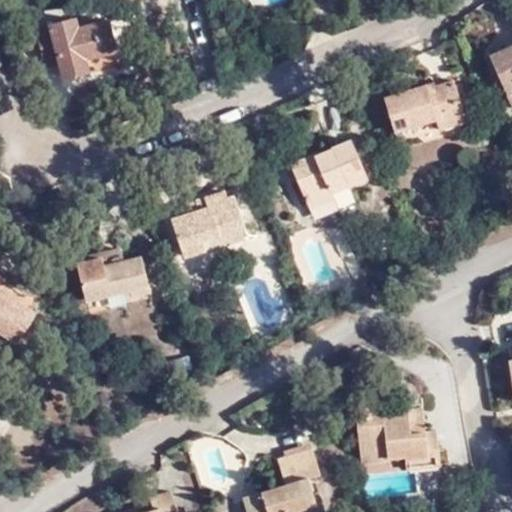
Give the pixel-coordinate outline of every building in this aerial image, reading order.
[(68,89),(91,83),(88,68),(119,59),(109,27),(78,35),(74,27),(25,40),(31,59),(42,56),(49,79),(63,75),(68,89)] [(511,41),(492,51),(510,90),(511,88),(511,41)] [(88,68),(91,83),(123,74),(119,59),(88,68)] [(468,119),(456,78),(437,83),(436,79),(390,92),(399,127),(438,117),(442,126),(468,119)] [(314,152),(303,156),(308,167),(299,173),(316,205),(338,194),(335,186),(348,179),(350,185),(371,174),(351,135),(330,143),(332,148),(315,154),(314,152)] [(308,167),(303,156),(293,161),(299,173),(308,167)] [(356,194),(350,185),(348,179),(335,186),(338,194),(342,200),(356,194)] [(226,234),(247,226),(234,195),(229,197),(226,189),(199,200),(203,210),(177,219),(190,254),(208,248),(203,238),(225,230),(226,234)] [(154,289),(144,253),(127,258),(123,247),(81,258),(93,298),(132,288),(135,293),(154,289)] [(0,290),(0,289),(0,340),(11,348),(32,319),(21,312),(26,305),(0,290)] [(395,455),(412,454),(445,451),(443,429),(430,428),(415,430),(412,408),(389,410),(388,400),(363,402),(370,461),(395,458),(395,455)] [(426,406),(412,408),(415,430),(430,428),(426,406)] [(248,494),(254,511),(333,511),(329,500),(323,501),(315,475),(328,469),(318,444),(285,454),(294,481),(248,494)] [(445,451),(412,454),(414,466),(446,463),(445,451)] [(179,511),(173,493),(154,499),(156,509),(144,511),(179,511)]
